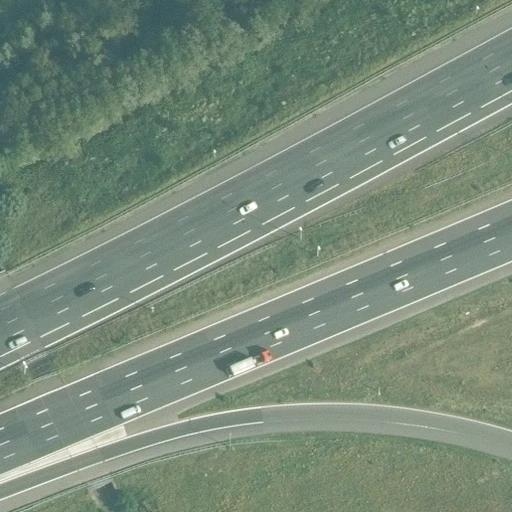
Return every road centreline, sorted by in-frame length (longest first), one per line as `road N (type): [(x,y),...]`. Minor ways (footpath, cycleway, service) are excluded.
road 1 (motorway): [(511,75),(0,342)]
road 2 (motorway): [(0,445),(511,231)]
road 3 (motorway): [(0,480),(197,426),(289,413),(406,417),(511,440)]
